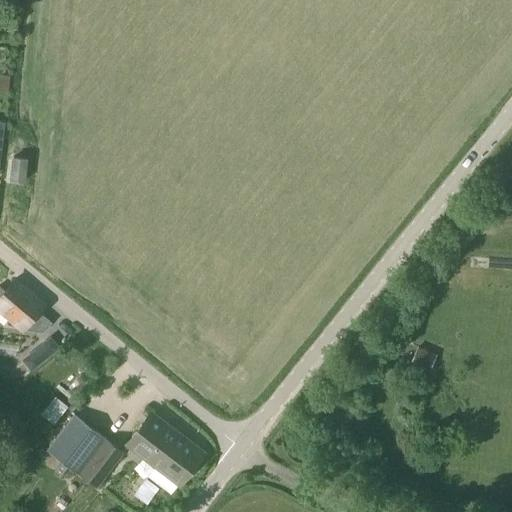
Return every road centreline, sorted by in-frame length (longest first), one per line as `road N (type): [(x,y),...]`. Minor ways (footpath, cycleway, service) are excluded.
road 1 (unclassified): [(243,451),(511,118)]
road 2 (unclassified): [(243,451),(0,253)]
road 3 (unclassified): [(352,511),(243,451)]
